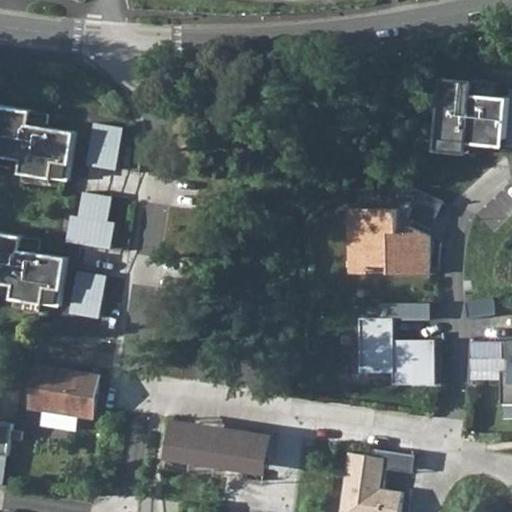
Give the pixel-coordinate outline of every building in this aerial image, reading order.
[(480,79),(448,75),(442,139),(494,144),(495,135),(508,137),(508,146),(511,145),(511,96),(499,94),(487,94),(479,93),(480,79)] [(489,80),(480,79),(479,93),(487,94),(489,80)] [(35,110),(0,104),(0,154),(25,158),(22,172),(70,180),(78,131),(52,127),(40,125),(33,124),(35,110)] [(42,111),(35,110),(33,124),(40,125),(42,111)] [(126,127),(97,122),(90,164),(119,169),(126,127)] [(508,137),(495,135),(494,144),(508,146),(508,137)] [(445,200),(421,188),(413,205),(438,217),(445,200)] [(114,196),(85,191),(81,216),(74,215),(70,241),(114,248),(118,222),(110,221),(114,196)] [(401,207),(352,207),(352,254),(368,254),(368,265),(370,265),(390,265),(390,273),(431,273),(431,235),(411,226),(408,232),(401,229),(401,207)] [(26,236),(0,231),(0,281),(16,284),(13,298),(62,306),(70,257),(44,253),(32,250),(24,249),(26,236)] [(34,237),(26,236),(24,249),(32,250),(34,237)] [(368,254),(352,254),(351,272),(370,272),(370,265),(368,265),(368,254)] [(109,275),(80,270),(73,312),(102,317),(109,275)] [(433,319),(432,302),(384,302),(385,317),(362,317),(362,367),(394,367),(394,384),(438,384),(437,340),(396,340),(396,319),(433,319)] [(511,340),(476,340),(477,378),(506,378),(507,405),(511,404),(511,340)] [(95,417),(102,374),(39,364),(32,407),(46,409),(81,415),(95,417)] [(0,443),(1,444),(0,450),(0,453),(10,455),(15,423),(0,420),(0,408),(0,405),(0,443)] [(43,424),(78,430),(81,415),(46,409),(43,424)] [(276,434),(177,418),(169,468),(268,484),(276,434)] [(376,447),(375,455),(387,457),(385,467),(382,488),(387,489),(390,468),(415,472),(417,454),(393,450),(376,447)] [(342,511),(401,511),(402,505),(404,491),(387,489),(382,488),(385,467),(387,457),(375,455),(351,452),(342,511)]
